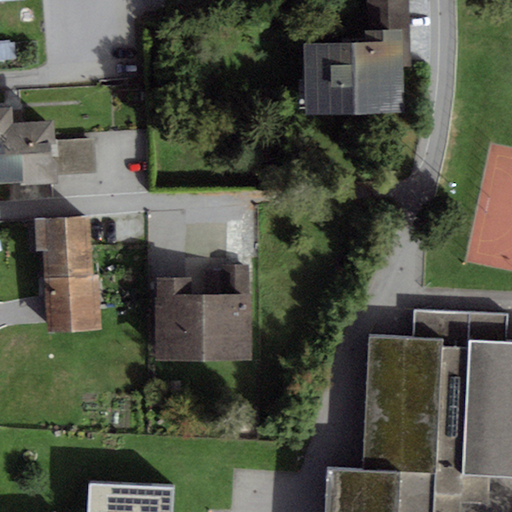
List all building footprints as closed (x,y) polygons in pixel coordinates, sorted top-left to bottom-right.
[(369,47),(297,47),(297,115),(394,115),(394,88),(411,88),(410,2),(369,2),(369,47)] [(4,111),(0,111),(0,187),(46,185),(43,129),(5,131),(4,111)] [(61,174),(98,173),(97,142),(60,143),(61,174)] [(78,222),(31,225),(35,280),(82,277),(78,222)] [(91,280),(40,282),(41,307),(42,334),(92,332),(91,280)] [(186,283),(149,283),(149,361),(246,361),(246,300),(186,300),(186,283)] [(508,314),(414,310),(413,338),(444,339),(438,474),(401,472),(399,511),(461,511),(462,503),(489,504),(490,476),(464,475),(470,341),(506,343),(508,314)] [(413,338),(369,336),(363,470),(401,472),(438,474),(444,339),(413,338)] [(511,343),(506,343),(470,341),(464,475),(490,476),(511,477),(511,343)] [(363,470),(328,469),(325,511),(399,511),(401,472),(363,470)] [(172,511),(174,486),(89,482),(87,511),(172,511)]
